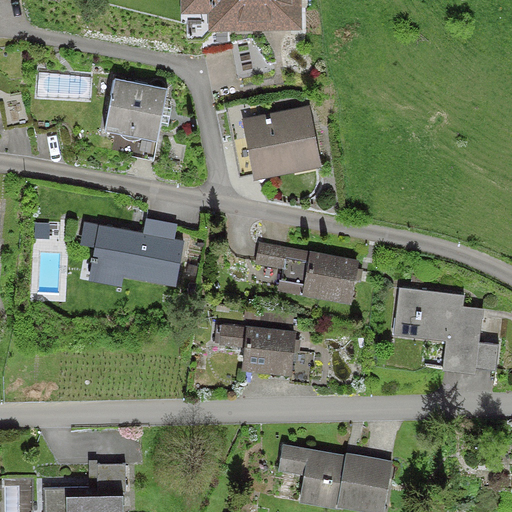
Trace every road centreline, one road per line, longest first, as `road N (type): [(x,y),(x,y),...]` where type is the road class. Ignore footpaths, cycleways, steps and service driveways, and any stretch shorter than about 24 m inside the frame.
road 1 (residential): [(511,276),(392,236),(0,164)]
road 2 (residential): [(0,417),(511,405)]
